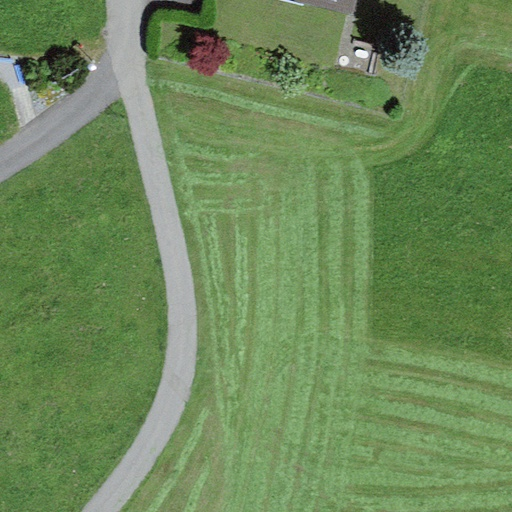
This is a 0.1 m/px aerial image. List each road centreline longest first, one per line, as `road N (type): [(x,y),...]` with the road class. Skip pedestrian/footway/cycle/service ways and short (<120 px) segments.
road 1 (track): [(100,511),(181,389),(180,252),(134,64),(127,0)]
road 2 (track): [(134,64),(0,151)]
